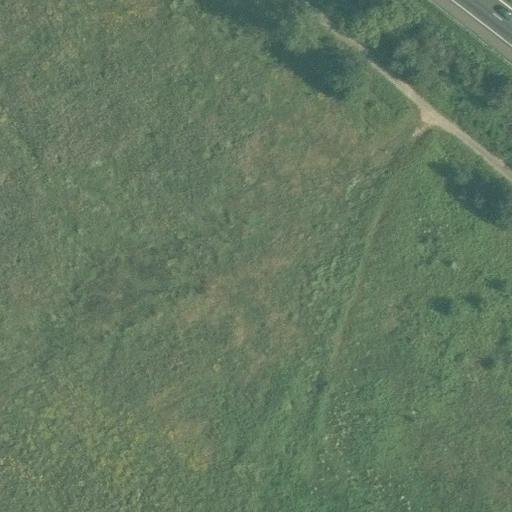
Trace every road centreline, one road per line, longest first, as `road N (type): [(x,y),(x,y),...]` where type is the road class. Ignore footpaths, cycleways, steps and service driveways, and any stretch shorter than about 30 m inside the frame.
road 1 (motorway): [(54,511),(62,354),(78,306),(141,215),(205,163),(267,130),(341,113),(408,109),(511,132)]
road 2 (track): [(433,112),(313,207),(304,241),(327,293),(511,456)]
road 3 (track): [(511,178),(297,0)]
